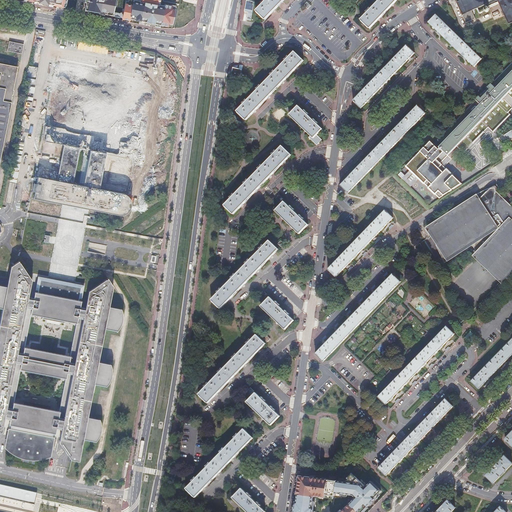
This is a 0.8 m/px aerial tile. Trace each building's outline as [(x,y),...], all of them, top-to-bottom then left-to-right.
[(105,13),(112,15),(113,12),(114,12),(115,0),(85,0),(85,3),(87,3),(86,6),(85,10),(86,10),(85,11),(88,11),(89,11),(99,13),(99,14),(104,15),(105,13)] [(138,0),(138,1),(135,0),(125,0),(125,5),(125,4),(122,18),(130,20),(130,18),(135,19),(140,20),(140,23),(144,24),(145,21),(146,21),(146,22),(155,24),(155,23),(156,23),(156,26),(161,27),(161,24),(171,26),(172,27),(176,5),(172,4),(172,5),(165,4),(165,5),(159,5),(160,0),(138,0)] [(266,0),(265,0),(263,0),(263,1),(265,2),(264,2),(263,1),(261,3),(262,4),(255,11),(265,20),(272,12),(273,12),(275,10),(274,10),(283,0),(266,0)] [(379,0),(371,9),(369,8),(368,10),(369,11),(368,12),(367,11),(365,12),(367,13),(360,20),(369,29),(377,21),(378,22),(380,20),(379,19),(391,7),(391,8),(394,5),(393,5),(397,0),(379,0)] [(498,0),(506,19),(511,15),(511,6),(509,0),(462,0),(457,2),(463,15),(487,4),(487,5),(498,0)] [(187,9),(176,19),(183,27),(195,17),(187,9)] [(483,59),(438,15),(430,23),(476,66),(483,59)] [(54,34),(53,32),(38,29),(33,57),(40,58),(41,60),(42,61),(41,62),(44,70),(45,70),(45,73),(42,76),(38,81),(28,79),(24,102),(26,102),(26,103),(55,109),(55,108),(57,108),(60,108),(61,106),(63,103),(66,99),(70,95),(73,93),(75,92),(74,89),(73,87),(74,86),(64,59),(66,58),(61,45),(62,44),(61,42),(58,43),(55,34),(54,34)] [(61,45),(66,58),(70,56),(74,55),(76,54),(86,81),(87,81),(88,83),(89,85),(91,85),(94,85),(98,84),(102,84),(108,85),(113,87),(118,89),(120,90),(123,92),(126,94),(128,96),(130,94),(132,93),(133,94),(156,76),(158,78),(169,70),(170,59),(165,57),(155,51),(153,51),(153,50),(138,47),(138,49),(136,48),(134,56),(136,56),(135,60),(135,64),(133,64),(133,62),(104,57),(103,58),(101,57),(102,54),(102,52),(103,50),(105,50),(106,43),(104,42),(104,41),(89,38),(89,39),(77,37),(73,39),(65,42),(62,44),(61,45)] [(9,41),(7,52),(22,54),(24,44),(9,41)] [(407,45),(353,101),(361,108),(414,53),(407,45)] [(281,84),(282,84),(284,82),(283,81),(284,81),(303,62),(294,53),(261,86),(260,85),(259,87),(259,88),(258,88),(256,89),(257,90),(247,100),(246,100),(245,102),(245,103),(244,102),(242,104),(243,105),(237,112),(246,121),(253,113),(254,113),(256,111),(255,110),(267,98),(268,99),(270,96),(269,96),(281,84)] [(476,99),(476,100),(438,140),(451,152),(489,112),(496,119),(497,117),(500,120),(511,107),(509,104),(511,103),(505,97),(511,89),(511,62),(491,84),(491,83),(476,99)] [(0,156),(10,104),(3,103),(5,96),(12,97),(13,92),(12,92),(16,69),(0,65),(0,156)] [(179,87),(180,81),(175,80),(174,81),(174,80),(141,105),(139,107),(140,107),(137,109),(139,113),(140,117),(141,121),(142,124),(144,124),(144,125),(147,125),(147,126),(165,129),(165,128),(167,129),(167,126),(173,127),(174,124),(175,124),(177,107),(180,87),(179,87)] [(417,105),(340,185),(348,193),(425,113),(417,105)] [(297,124),(297,123),(305,130),(304,131),(306,132),(307,132),(310,135),(309,138),(316,145),(322,140),(317,135),(322,129),(317,124),(318,123),(316,121),(315,122),(316,121),(314,119),(313,120),(308,115),(308,114),(307,112),(306,113),(305,112),(306,111),(305,110),(303,110),(298,106),(289,115),(295,121),(295,122),(297,124)] [(23,184),(26,188),(37,179),(34,176),(29,170),(32,169),(44,160),(60,148),(60,147),(58,144),(57,140),(56,137),(56,134),(55,131),(23,125),(23,126),(19,125),(15,145),(26,147),(28,151),(22,156),(20,153),(13,158),(8,182),(10,184),(18,178),(23,184)] [(233,215),(240,207),(241,207),(243,205),(243,204),(255,192),(255,193),(257,191),(257,190),(269,178),(271,176),(270,176),(283,163),(285,162),(285,161),(291,155),(282,146),(277,151),(275,150),(274,152),(275,153),(274,153),(272,154),(272,156),(263,165),(262,165),(260,167),(261,167),(260,168),(259,167),(258,169),(258,170),(249,180),(247,180),(246,181),(247,182),(246,183),(245,182),(244,183),(244,185),(235,195),(233,194),(232,196),(233,197),(232,197),(231,197),(229,198),(230,199),(224,206),(233,215)] [(163,185),(163,180),(168,179),(169,171),(170,171),(171,164),(169,164),(170,156),(164,155),(164,152),(164,151),(137,147),(137,148),(135,151),(132,155),(130,158),(126,161),(122,164),(125,173),(128,182),(128,183),(141,182),(143,196),(127,198),(128,209),(131,209),(131,216),(142,218),(151,219),(151,221),(161,223),(162,220),(163,221),(163,220),(167,195),(164,195),(163,185)] [(417,180),(420,182),(420,149),(403,166),(408,171),(404,175),(400,171),(397,174),(410,187),(417,180)] [(128,209),(127,198),(123,198),(110,199),(110,193),(112,193),(111,185),(110,185),(106,173),(105,171),(101,171),(96,171),(90,170),(85,169),(79,167),(75,164),(73,163),(69,160),(67,161),(66,161),(59,166),(54,170),(48,174),(49,175),(37,183),(35,181),(26,188),(27,190),(20,196),(24,201),(26,200),(28,200),(28,201),(28,202),(49,205),(49,204),(50,204),(50,205),(73,209),(74,202),(69,202),(68,205),(59,203),(60,199),(59,198),(61,191),(66,187),(68,188),(72,190),(77,192),(81,193),(87,194),(91,195),(91,201),(92,205),(92,208),(83,207),(84,203),(79,203),(78,209),(101,213),(102,211),(105,212),(105,213),(112,214),(112,210),(125,209),(128,209)] [(472,246),(472,254),(502,282),(511,271),(511,207),(495,194),(496,193),(496,192),(496,190),(496,189),(495,189),(494,188),(493,188),(491,185),(477,191),(425,224),(447,258),(472,246)] [(281,217),(281,218),(283,219),(291,226),(290,227),(292,229),(293,228),(299,234),(308,225),(303,220),(304,219),(302,217),(301,218),(300,218),(301,216),(299,215),(298,215),(293,211),(294,210),(292,208),(292,209),(291,209),(292,208),(290,206),(289,206),(284,202),(275,211),(281,217)] [(393,218),(385,210),(328,270),(336,277),(393,218)] [(263,245),(262,247),(262,248),(261,248),(259,249),(260,250),(250,260),(249,260),(248,261),(248,262),(248,263),(247,262),(245,264),(246,265),(236,274),(235,274),(233,276),(234,277),(233,277),(231,278),(232,279),(222,289),(220,289),(219,290),(220,291),(220,292),(219,291),(217,293),(218,294),(211,300),(221,309),(228,302),(230,300),(230,299),(242,287),(245,285),(244,285),(256,273),(259,271),(258,270),(270,258),(273,256),(272,255),(278,249),(269,240),(264,246),(263,245)] [(122,324),(122,321),(123,319),(123,315),(122,311),(120,308),(109,306),(113,286),(108,278),(107,278),(106,279),(89,291),(86,307),(80,306),(81,301),(79,300),(81,287),(71,285),(71,284),(71,283),(70,283),(69,282),(69,283),(68,283),(67,284),(54,282),(54,281),(54,280),(53,280),(53,279),(52,279),(51,280),(50,281),(40,279),(37,292),(35,292),(34,297),(29,296),(32,280),(20,262),(20,263),(19,261),(11,266),(7,286),(0,285),(0,308),(3,309),(0,322),(0,432),(3,431),(3,427),(9,428),(5,447),(7,449),(12,453),(14,454),(19,457),(24,459),(27,459),(30,460),(35,460),(38,460),(44,459),(46,458),(51,456),(55,437),(60,438),(60,442),(70,457),(71,457),(72,457),(72,459),(79,461),(84,439),(96,441),(98,439),(99,437),(100,435),(101,433),(101,430),(102,427),(101,424),(101,421),(100,419),(88,417),(94,384),(106,386),(108,384),(110,381),(111,379),(112,375),(112,372),(112,369),(111,366),(111,364),(99,361),(105,328),(117,331),(119,328),(121,326),(122,324)] [(393,274),(315,354),(323,362),(400,282),(393,274)] [(278,303),(276,302),(275,302),(269,297),(260,307),(267,313),(266,313),(268,315),(269,315),(276,322),(278,324),(279,324),(285,330),(294,321),(288,316),(289,314),(287,313),(287,314),(286,313),(287,312),(286,310),(284,311),(279,307),(280,305),(278,304),(277,305),(277,304),(278,303)] [(454,334),(446,326),(378,397),(386,405),(454,334)] [(218,394),(217,393),(229,381),(230,382),(232,380),(231,379),(243,367),(246,365),(245,364),(257,352),(258,353),(260,350),(266,344),(256,335),(252,340),(250,339),(249,341),(249,342),(248,342),(246,343),(247,344),(237,355),(236,354),(235,356),(235,357),(234,356),(232,358),(233,359),(223,369),(222,368),(221,370),(221,371),(220,371),(218,372),(219,373),(209,384),(208,383),(207,385),(207,386),(206,385),(204,387),(205,388),(198,395),(208,403),(215,396),(216,396),(218,394)] [(511,354),(511,339),(471,382),(479,389),(511,354)] [(275,410),(273,409),(272,409),(273,408),(271,406),(270,407),(265,402),(266,401),(264,399),(263,400),(262,400),(263,399),(262,397),(261,398),(256,393),(247,402),(253,408),(252,409),(254,411),(255,410),(262,418),(264,420),(271,426),(279,416),(274,411),(275,410)] [(453,406),(446,399),(378,469),(386,476),(453,406)] [(203,490),(203,491),(205,488),(216,476),(217,476),(219,474),(219,473),(231,461),(231,462),(233,459),(245,447),(245,448),(247,445),(247,444),(253,438),(244,429),(239,434),(237,433),(236,435),(237,436),(236,437),(235,436),(234,437),(234,439),(225,449),(223,448),(222,450),(223,451),(222,451),(221,451),(219,452),(220,453),(211,463),(209,463),(208,464),(209,465),(208,466),(207,465),(206,466),(206,468),(196,478),(195,477),(194,479),(194,480),(193,479),(191,481),(192,482),(186,489),(195,498),(203,490)] [(492,466),(493,467),(485,476),(493,483),(511,463),(504,456),(495,465),(494,464),(493,465),(492,466)] [(366,488),(353,475),(346,483),(300,476),(295,511),(361,511),(381,491),(371,482),(366,488)] [(35,494),(0,485),(0,496),(33,504),(34,499),(35,494)] [(232,498),(238,504),(240,507),(241,506),(246,511),(264,511),(260,507),(261,505),(259,504),(258,505),(259,504),(257,502),(256,503),(251,498),(252,496),(250,495),(249,496),(248,496),(249,495),(248,493),(246,494),(241,489),(232,498)] [(436,511),(451,511),(455,508),(447,501),(441,507),(436,511)]
